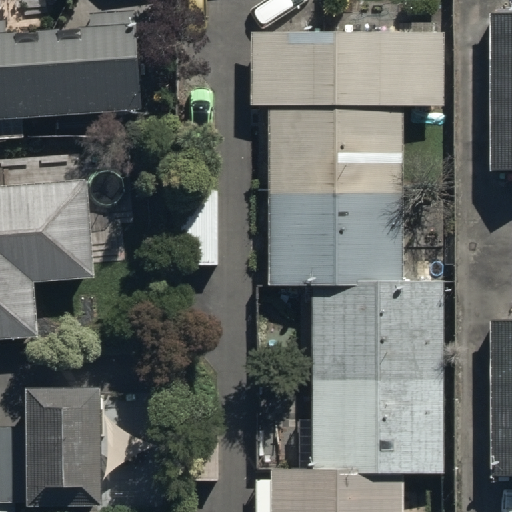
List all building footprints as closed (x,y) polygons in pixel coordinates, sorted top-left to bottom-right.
[(511,8),(483,9),(485,166),(511,165),(511,317),(486,317),(487,472),(511,471),(511,8)] [(0,24),(0,131),(140,122),(132,16),(86,19),(88,45),(4,51),(2,25),(0,24)] [(442,26),(247,28),(247,106),(252,106),(253,177),(266,177),(267,290),(308,290),(310,468),(252,468),(251,511),(398,511),(398,468),(442,467),(440,275),(400,275),(398,103),(443,102),(442,26)] [(81,180),(0,184),(0,336),(30,335),(27,280),(86,277),(81,180)] [(0,487),(22,488),(22,504),(96,504),(96,387),(20,387),(20,405),(0,404),(0,487)]
